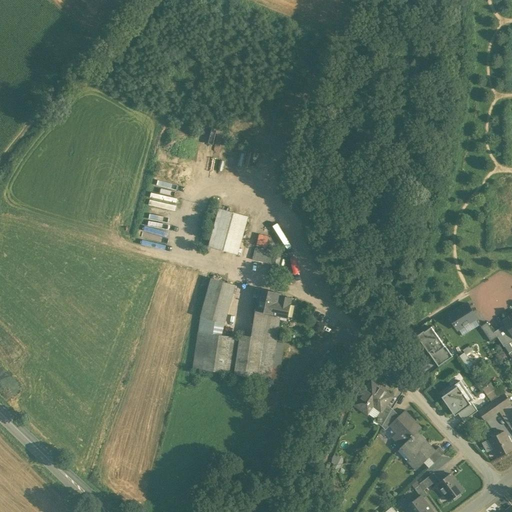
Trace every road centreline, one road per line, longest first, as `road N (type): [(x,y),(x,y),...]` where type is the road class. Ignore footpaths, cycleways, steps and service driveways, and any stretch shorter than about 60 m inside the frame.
road 1 (residential): [(497,487),(335,312),(300,294),(199,268)]
road 2 (track): [(131,0),(0,164)]
road 3 (track): [(0,210),(199,268)]
road 4 (secondary): [(103,511),(0,413)]
